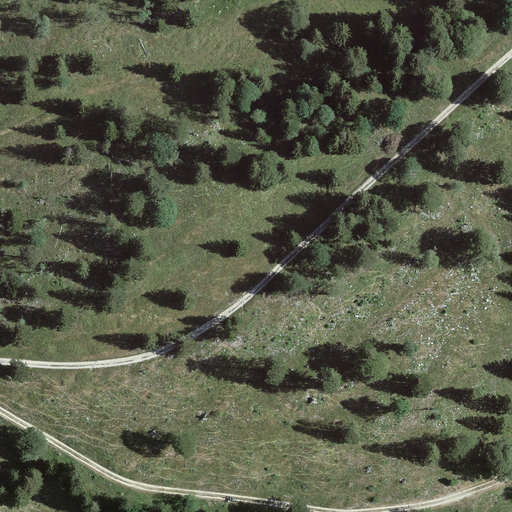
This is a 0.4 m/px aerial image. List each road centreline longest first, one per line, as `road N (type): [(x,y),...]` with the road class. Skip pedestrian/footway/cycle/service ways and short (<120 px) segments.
road 1 (track): [(0,361),(124,361),(202,330),(511,54)]
road 2 (track): [(0,410),(140,486),(331,511)]
road 3 (track): [(372,511),(436,502),(511,475)]
